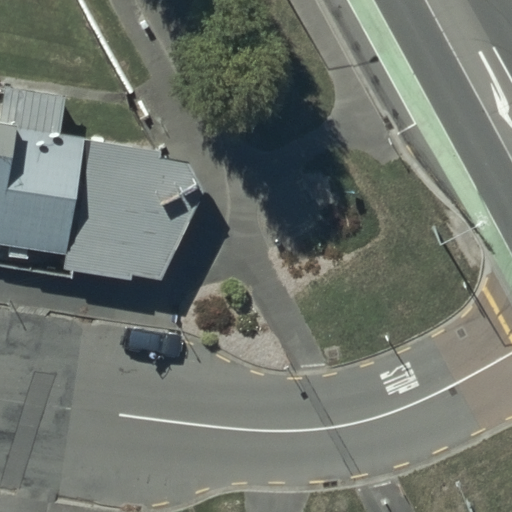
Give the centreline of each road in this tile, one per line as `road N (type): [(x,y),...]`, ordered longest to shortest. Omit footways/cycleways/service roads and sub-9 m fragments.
road 1 (unclassified): [(511,352),(345,428),(287,431),(0,398)]
road 2 (trunk): [(436,0),(511,135)]
